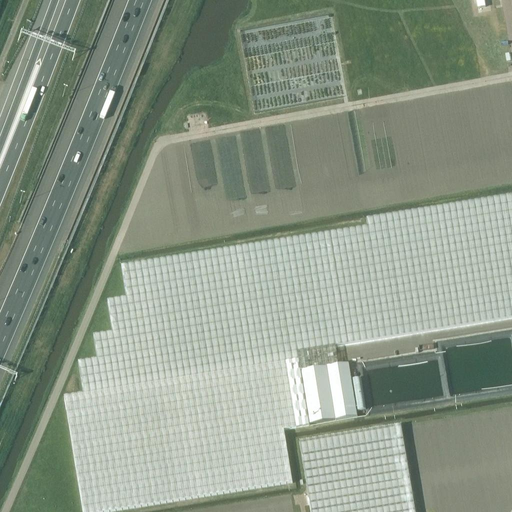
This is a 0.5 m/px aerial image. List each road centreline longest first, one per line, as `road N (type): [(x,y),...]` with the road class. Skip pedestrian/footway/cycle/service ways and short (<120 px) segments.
road 1 (motorway): [(0,341),(140,0)]
road 2 (motorway): [(74,0),(0,183)]
road 3 (motorway): [(56,0),(0,150)]
